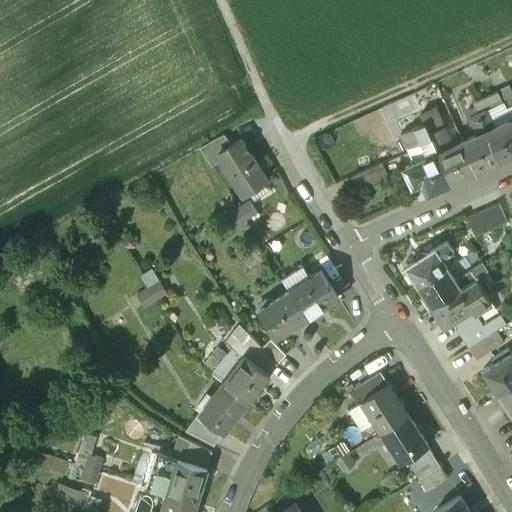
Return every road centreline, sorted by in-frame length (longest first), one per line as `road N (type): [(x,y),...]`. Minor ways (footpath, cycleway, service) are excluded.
road 1 (residential): [(393,321),(298,398),(265,443),(235,511)]
road 2 (track): [(285,141),(511,41)]
road 3 (residential): [(511,496),(393,321)]
road 4 (residential): [(344,242),(511,171)]
road 5 (residential): [(344,242),(274,121)]
road 6 (track): [(274,121),(218,0)]
